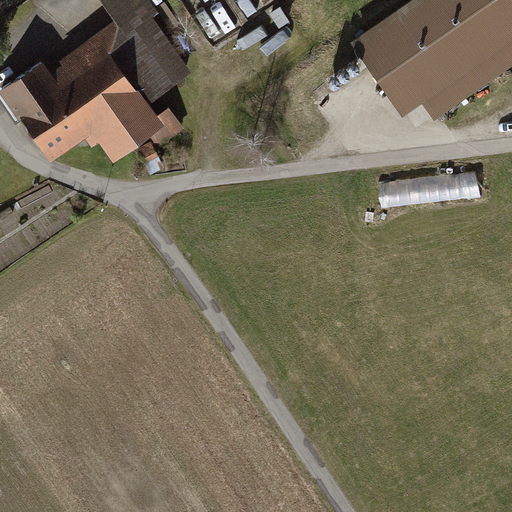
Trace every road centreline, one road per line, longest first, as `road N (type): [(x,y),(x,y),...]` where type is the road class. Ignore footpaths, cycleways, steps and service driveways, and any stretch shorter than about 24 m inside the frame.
road 1 (unclassified): [(137,195),(344,511)]
road 2 (unclassified): [(137,195),(190,181),(511,146)]
road 3 (unclassified): [(0,127),(7,142),(69,179),(137,195)]
